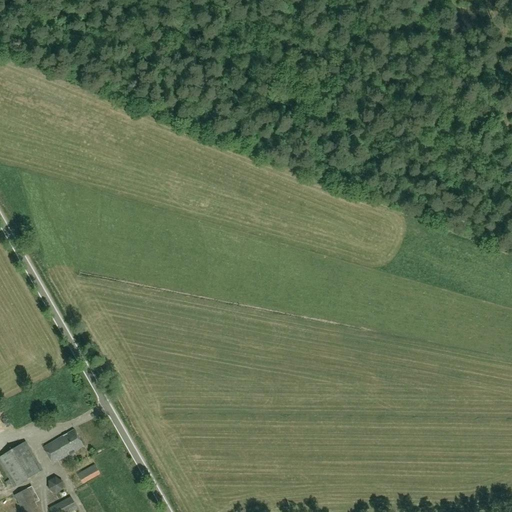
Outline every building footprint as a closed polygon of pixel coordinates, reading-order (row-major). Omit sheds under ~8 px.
[(74,430),(48,445),(43,448),(53,464),(83,447),(74,430)] [(43,470),(25,442),(0,456),(0,465),(9,480),(5,483),(7,486),(11,484),(14,488),(43,470)] [(77,474),(83,484),(100,475),(94,465),(77,474)] [(55,479),(48,483),(48,491),(55,495),(62,491),(62,483),(55,479)] [(38,501),(31,487),(15,496),(23,511),(39,511),(35,503),(38,501)] [(49,509),(50,511),(70,511),(77,509),(71,498),(49,509)]
